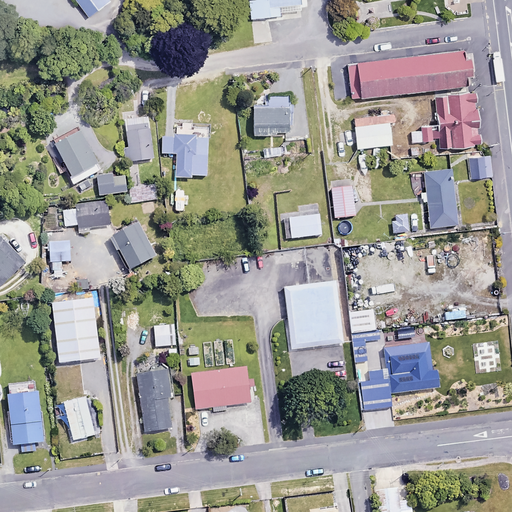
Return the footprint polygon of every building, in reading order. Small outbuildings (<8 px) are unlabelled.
[(464,49),(352,59),(355,93),(467,83),(464,49)] [(472,90),(425,94),(430,141),(477,137),(472,90)] [(289,95),(270,95),(270,106),(253,106),(253,134),(269,134),(269,132),(289,132),(289,95)] [(152,158),(147,121),(123,125),(126,147),(122,147),(124,162),(152,158)] [(391,144),(389,123),(353,126),(355,148),(391,144)] [(74,182),(76,181),(81,191),(91,185),(86,176),(100,169),(81,131),(55,145),(74,182)] [(174,177),(191,176),(191,175),(206,174),(206,134),(160,135),(160,153),(174,153),(174,177)] [(491,176),(488,154),(468,156),(471,178),(491,176)] [(456,225),(450,167),(422,170),(428,218),(431,217),(432,228),(456,225)] [(111,176),(110,174),(95,175),(97,194),(125,190),(124,175),(111,176)] [(150,189),(150,184),(128,187),(129,196),(132,196),(133,201),(156,198),(155,189),(150,189)] [(362,186),(331,188),(332,217),(354,216),(353,205),(363,204),(362,186)] [(89,233),(88,227),(108,225),(106,201),(61,206),(64,226),(77,224),(78,234),(89,233)] [(320,234),(318,214),(287,217),(289,237),(320,234)] [(405,214),(394,215),(390,222),(392,233),(407,231),(405,214)] [(155,255),(138,223),(111,237),(128,269),(155,255)] [(0,285),(24,262),(0,236),(0,285)] [(339,342),(331,281),(282,288),(291,349),(339,342)] [(98,357),(91,297),(50,302),(57,362),(98,357)] [(349,334),(374,329),(371,308),(345,312),(349,334)] [(464,318),(463,308),(441,310),(442,319),(464,318)] [(172,314),(161,315),(161,323),(152,323),(153,345),(173,344),(172,314)] [(374,329),(349,334),(353,362),(366,360),(363,340),(376,339),(374,329)] [(431,370),(427,342),(384,348),(390,394),(438,387),(436,370),(431,370)] [(249,402),(245,366),(190,373),(194,408),(249,402)] [(169,396),(166,369),(136,373),(144,431),(170,427),(166,397),(169,396)] [(42,441),(37,392),(6,395),(11,444),(19,443),(20,451),(34,450),(33,442),(42,441)] [(93,434),(84,396),(62,401),(71,439),(93,434)] [(396,488),(375,490),(377,511),(410,511),(409,500),(397,501),(396,488)]
